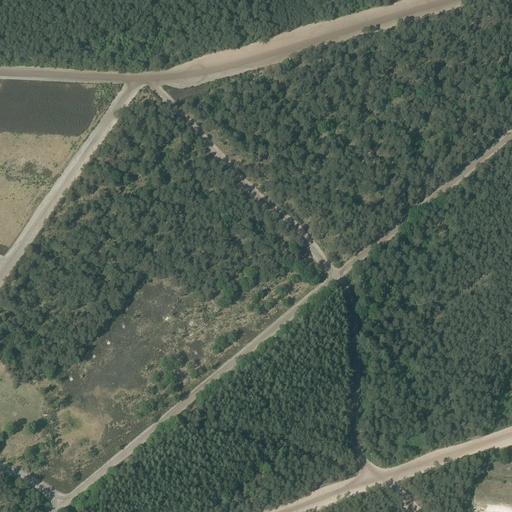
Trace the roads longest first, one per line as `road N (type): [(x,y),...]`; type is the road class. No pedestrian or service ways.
road 1 (track): [(53,511),(511,132)]
road 2 (track): [(152,79),(344,286),(353,329),(353,441),(363,462),(358,486)]
road 3 (track): [(0,73),(192,74),(436,0)]
road 4 (track): [(282,511),(511,438)]
road 5 (track): [(0,277),(134,79)]
